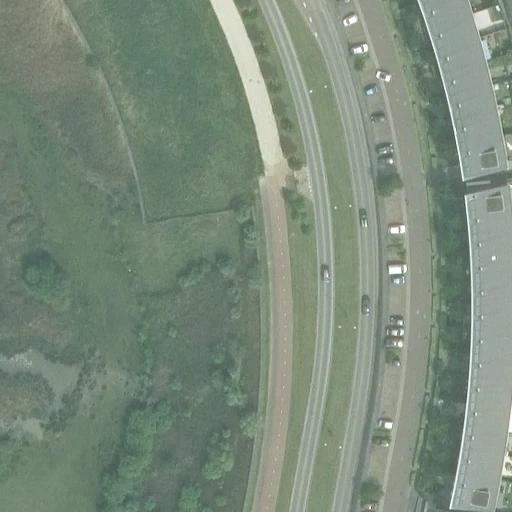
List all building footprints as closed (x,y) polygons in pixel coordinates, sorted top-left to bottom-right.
[(125,0),(131,9),(148,0),(125,0)] [(172,0),(148,0),(131,9),(142,30),(143,30),(150,43),(159,38),(152,25),(179,11),(172,0)] [(470,13),(466,0),(429,0),(424,2),(432,24),(470,13)] [(478,37),(470,13),(432,24),(439,47),(478,37)] [(484,61),(478,37),(439,47),(445,71),(484,61)] [(163,49),(153,52),(159,66),(158,66),(166,88),(205,74),(196,52),(168,62),(163,49)] [(490,85),(484,61),(445,71),(450,94),(490,85)] [(205,74),(166,88),(174,111),(175,110),(180,124),(190,121),(185,107),(213,96),(205,74)] [(495,110),(490,85),(450,94),(455,117),(495,110)] [(500,135),(495,110),(455,117),(460,141),(500,135)] [(192,132),(183,134),(186,149),(185,149),(189,171),(189,172),(230,164),(225,141),(195,147),(192,132)] [(504,160),(500,135),(460,141),(464,165),(488,162),(488,163),(500,161),(504,160)] [(189,195),(176,198),(179,214),(208,208),(205,193),(234,187),(230,164),(189,172),(189,171),(184,172),(189,195)] [(502,179),(490,180),(490,181),(466,183),(469,208),(509,205),(506,179),(502,179)] [(511,230),(509,205),(469,208),(471,232),(511,230)] [(511,254),(511,247),(511,230),(471,232),(472,256),(511,254)] [(511,279),(511,254),(472,256),(473,280),(511,279)] [(511,304),(511,279),(473,280),(473,304),(511,304)] [(511,304),(473,304),(472,328),(511,329),(511,304)] [(511,341),(511,329),(472,328),(471,352),(511,355),(511,341)] [(511,355),(471,352),(469,376),(509,380),(511,355)] [(509,380),(469,376),(467,399),(507,405),(509,380)] [(507,405),(467,399),(464,423),(504,429),(507,405)] [(504,429),(464,423),(460,447),(500,454),(504,429)] [(500,454),(460,447),(456,470),(495,479),(500,454)] [(495,479),(456,470),(451,495),(474,500),(474,501),(486,504),(486,503),(490,504),(495,479)]
